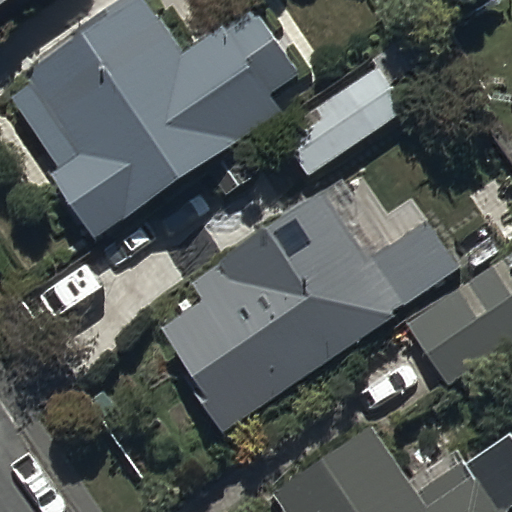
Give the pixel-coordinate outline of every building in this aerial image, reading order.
[(0,0),(0,21),(29,0),(0,0)] [(16,106),(60,174),(49,181),(95,255),(289,121),(277,104),(305,84),(256,15),(187,63),(143,0),(141,0),(29,78),(38,91),(16,106)] [(401,54),(281,135),(311,181),(408,117),(388,87),(412,71),(401,54)] [(320,196),(190,282),(206,307),(165,334),(217,415),(210,419),(226,443),(401,329),(395,320),(465,274),(432,224),(366,267),(320,196)] [(511,258),(406,327),(449,394),(511,352),(511,258)] [(377,433),(276,501),(283,511),(511,511),(511,440),(422,500),(377,433)]
